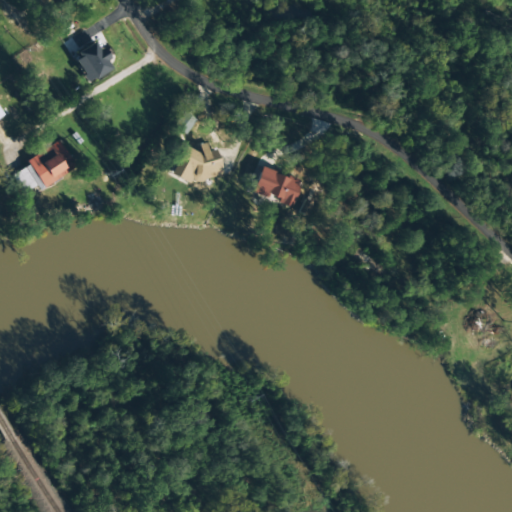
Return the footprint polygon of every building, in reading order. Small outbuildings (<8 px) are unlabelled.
[(103,60),(104,60),(94,41),(70,55),(86,83),(109,69),(103,60)] [(192,120),(180,111),(170,126),(182,135),(192,120)] [(73,168),(56,141),(23,161),(26,165),(10,175),(21,194),(34,186),(36,190),(73,168)] [(197,153),(181,146),(168,175),(184,183),(192,182),(191,181),(218,176),(213,149),(204,151),(202,143),(195,145),(197,153)] [(297,182),(255,167),(247,192),(288,206),(297,182)]
